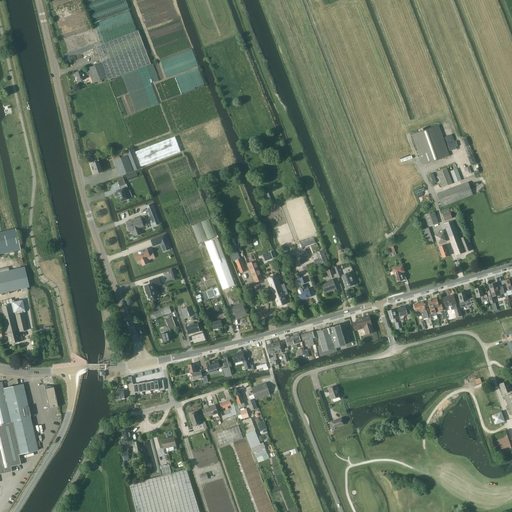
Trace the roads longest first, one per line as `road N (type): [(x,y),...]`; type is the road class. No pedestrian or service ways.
road 1 (tertiary): [(142,364),(89,215),(38,0)]
road 2 (residential): [(341,511),(294,388),(303,374),(394,348)]
road 3 (tertiary): [(163,359),(379,303)]
road 4 (tertiary): [(14,511),(69,412),(68,369)]
road 5 (residential): [(144,411),(101,429),(56,511)]
road 6 (tertiary): [(379,303),(511,265)]
